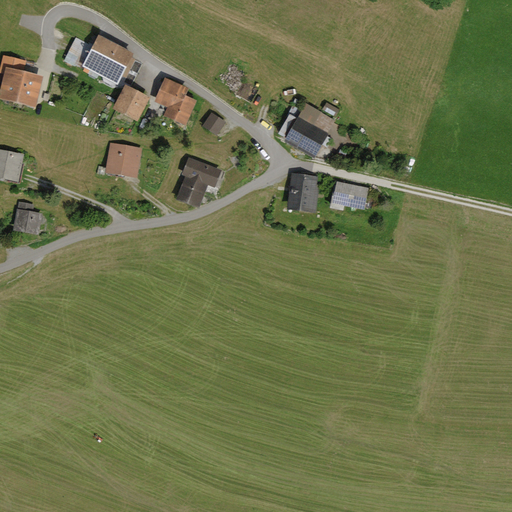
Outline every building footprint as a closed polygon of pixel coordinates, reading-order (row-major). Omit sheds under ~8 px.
[(99,36),(82,66),(117,86),(134,56),(99,36)] [(43,77),(6,68),(0,94),(0,99),(35,107),(43,77)] [(189,89),(165,80),(156,103),(167,108),(163,118),(185,127),(196,101),(185,97),(189,89)] [(126,85),(114,109),(140,121),(151,98),(126,85)] [(314,157),(334,122),(305,105),(285,140),(314,157)] [(226,123),(211,113),(203,126),(218,136),(226,123)] [(142,147),(111,142),(106,172),(137,178),(142,147)] [(0,148),(0,180),(26,184),(30,153),(0,148)] [(186,178),(176,201),(199,208),(208,186),(215,188),(222,171),(189,158),(182,176),(186,178)] [(316,212),(320,177),(292,174),(288,209),(316,212)] [(366,189),(336,183),(332,204),(362,209),(366,189)] [(22,211),(20,232),(45,235),(47,213),(22,211)]
